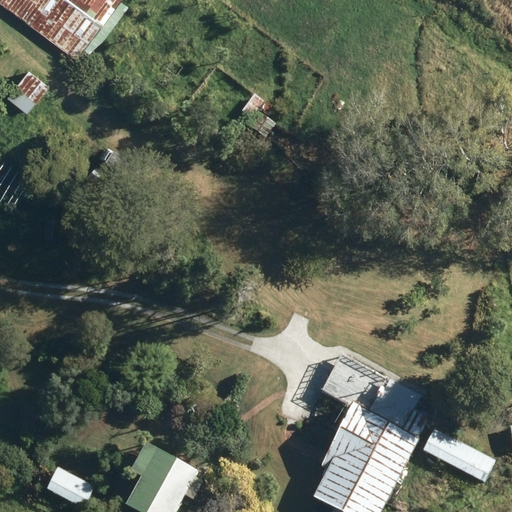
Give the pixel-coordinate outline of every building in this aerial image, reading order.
[(0,0),(0,5),(75,59),(117,0),(0,0)] [(0,72),(11,60),(0,50),(0,72)] [(26,71),(3,100),(23,115),(45,87),(26,71)] [(241,113),(250,119),(261,102),(253,96),(241,113)] [(256,115),(243,135),(260,146),(273,125),(256,115)] [(138,170),(108,151),(97,168),(127,187),(138,170)] [(87,220),(100,199),(87,191),(73,212),(87,220)] [(43,221),(41,241),(50,242),(52,222),(43,221)] [(308,504),(323,511),(379,511),(414,446),(412,445),(424,423),(410,416),(417,402),(383,384),(364,420),(349,412),(320,467),(325,470),(308,504)] [(431,433),(420,454),(481,486),(492,464),(431,433)] [(140,451),(111,507),(121,511),(174,511),(192,478),(140,451)] [(55,474),(45,494),(81,511),(91,492),(55,474)]
